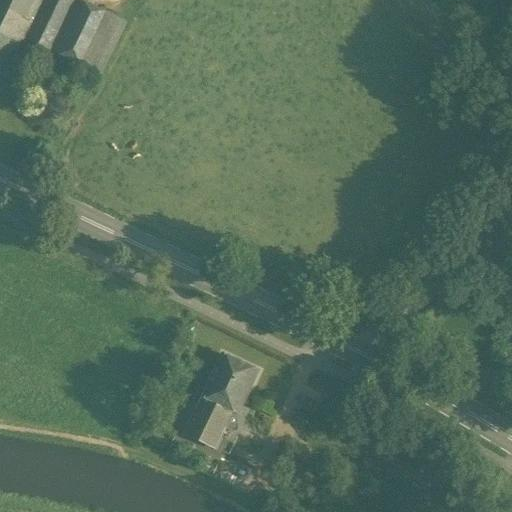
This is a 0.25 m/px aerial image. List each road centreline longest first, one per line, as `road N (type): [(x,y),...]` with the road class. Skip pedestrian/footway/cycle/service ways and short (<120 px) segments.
road 1 (secondary): [(511,438),(363,354),(0,180)]
road 2 (track): [(363,354),(511,213)]
